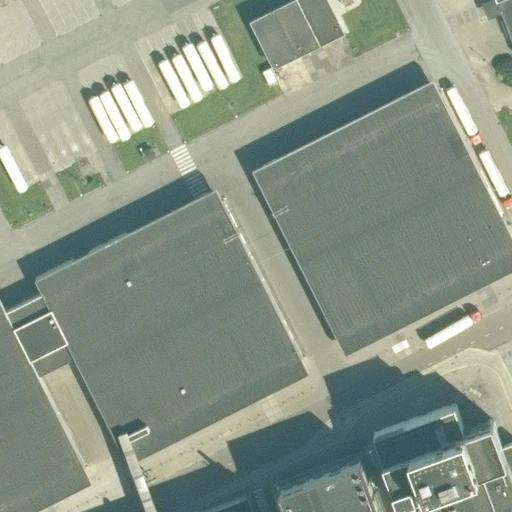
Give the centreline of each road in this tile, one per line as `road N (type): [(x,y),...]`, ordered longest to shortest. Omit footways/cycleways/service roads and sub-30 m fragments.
road 1 (unknown): [(0,236),(6,243),(30,240),(434,30)]
road 2 (unknown): [(0,91),(192,0)]
road 3 (unknown): [(511,180),(434,30)]
